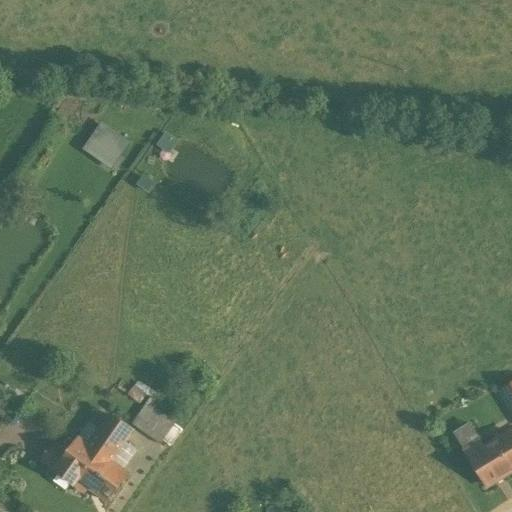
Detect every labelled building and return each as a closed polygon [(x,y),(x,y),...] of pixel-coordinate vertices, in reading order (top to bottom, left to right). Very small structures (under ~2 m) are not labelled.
[(511,385),(501,392),(511,410),(511,385)] [(173,426),(145,406),(132,424),(160,444),(173,426)] [(110,415),(88,446),(78,439),(55,472),(68,481),(74,485),(77,480),(107,502),(127,474),(110,462),(132,431),(110,415)] [(455,433),(465,450),(479,441),(469,424),(455,433)] [(511,435),(510,432),(484,448),(479,441),(465,450),(469,457),(487,486),(511,470),(511,435)]
